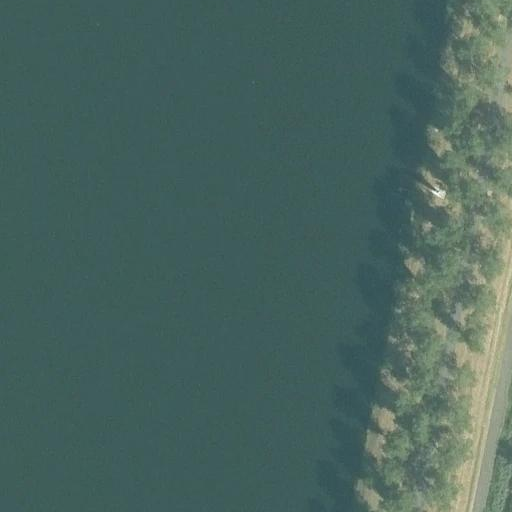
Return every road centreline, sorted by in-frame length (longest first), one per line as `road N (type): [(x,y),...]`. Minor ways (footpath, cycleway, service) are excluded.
road 1 (unclassified): [(415,511),(511,26)]
road 2 (unclassified): [(486,511),(511,381)]
